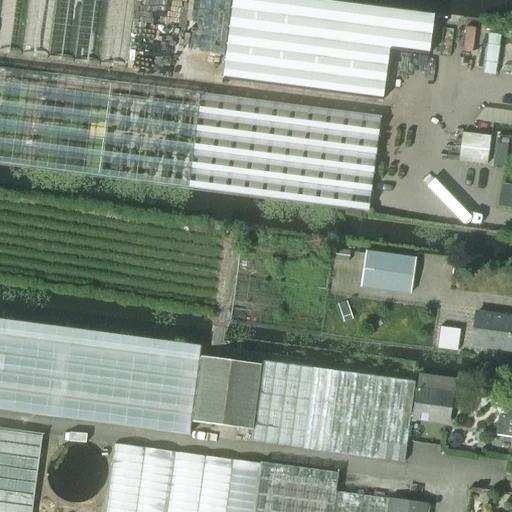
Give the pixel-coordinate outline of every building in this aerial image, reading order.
[(312,0),(232,0),(222,80),(382,101),(389,51),(428,56),(434,16),(312,0)] [(0,163),(367,210),(379,117),(0,68),(0,163)] [(462,134),(458,162),(486,165),(488,151),(490,138),(466,135),(462,134)] [(495,144),(493,166),(505,168),(508,146),(495,144)] [(511,186),(501,185),(497,207),(511,209),(511,186)] [(335,250),(334,261),(347,263),(348,252),(335,250)] [(360,288),(411,295),(416,259),(365,252),(360,288)] [(337,305),(343,323),(352,319),(347,303),(337,305)] [(511,318),(476,314),(472,345),(511,349),(511,318)] [(200,347),(0,321),(0,410),(188,435),(189,431),(190,421),(199,357),(200,347)] [(440,327),(438,345),(458,348),(460,329),(440,327)] [(260,365),(199,357),(190,421),(251,429),(260,365)] [(313,368),(261,360),(260,365),(251,429),(249,441),(404,462),(409,421),(410,408),(414,382),(361,374),(313,368)] [(455,380),(419,375),(414,408),(410,408),(409,421),(416,422),(416,420),(448,425),(455,380)] [(511,400),(505,399),(501,400),(498,402),(496,406),(496,409),(499,412),(502,414),(502,416),(499,416),(496,434),(511,436),(511,400)] [(31,511),(43,432),(0,425),(0,511),(31,511)] [(451,436),(448,440),(449,446),(453,449),(458,448),(462,443),(460,438),(456,435),(451,436)] [(108,476),(108,475),(107,469),(106,464),(103,458),(98,452),(94,449),(87,445),(80,443),(73,442),(62,445),(55,449),(51,452),(48,456),(44,462),(42,469),(42,476),(42,481),(44,487),(47,493),(52,499),(58,503),(63,506),(68,508),(76,508),(81,508),(87,506),(93,503),(97,499),(101,495),(104,490),(107,483),(108,476)] [(261,463),(115,442),(104,511),(386,511),(388,499),(336,492),(338,473),(261,462),(261,463)] [(388,499),(386,511),(427,511),(428,505),(388,499)]
